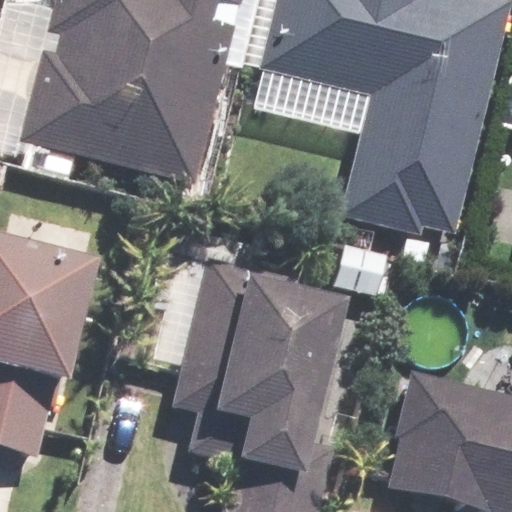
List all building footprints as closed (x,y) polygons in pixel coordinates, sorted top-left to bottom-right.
[(0,146),(180,192),(210,74),(223,77),(242,0),(44,0),(41,14),(0,3),(0,146)] [(437,242),(497,8),(464,0),(265,0),(246,77),(356,105),(326,223),(406,244),(408,235),(437,242)] [(173,261),(151,256),(137,315),(154,319),(142,367),(169,373),(159,415),(184,421),(174,461),(219,472),(209,511),(304,511),(318,455),(289,448),(322,313),(282,304),(286,288),(238,277),(244,253),(179,238),(173,261)] [(330,253),(321,291),(363,302),(372,264),(330,253)] [(73,273),(0,255),(0,459),(24,466),(73,273)] [(511,511),(511,406),(399,380),(371,495),(443,511),(511,511)]
